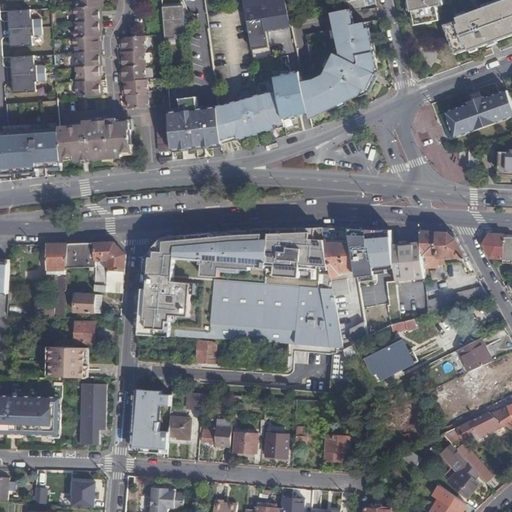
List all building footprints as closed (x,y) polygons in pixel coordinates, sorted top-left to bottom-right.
[(176,30),(185,29),(184,20),(183,13),(181,0),(166,0),(161,0),(164,31),(164,34),(176,33),(176,30)] [(269,29),(292,25),(287,0),(243,0),(254,61),(274,57),(269,29)] [(445,4),(444,0),(411,0),(414,11),(416,10),(418,24),(429,22),(428,17),(433,17),(433,21),(442,19),(439,5),(445,4)] [(511,0),(506,0),(461,16),(462,20),(449,24),(459,54),(473,48),(474,50),(494,43),(494,42),(494,41),(499,39),(500,40),(502,39),(511,35),(511,0)] [(100,12),(100,5),(76,6),(72,7),(73,14),(77,14),(77,21),(101,20),(102,20),(102,12),(100,12)] [(356,22),(355,10),(354,10),(353,8),(336,9),(343,44),(326,73),(317,77),(305,80),(312,112),(312,114),(321,109),(322,112),(361,93),(368,89),(380,66),(372,25),(369,26),(368,20),(356,22)] [(8,10),(9,28),(34,27),(33,19),(31,19),(30,9),(8,10)] [(101,26),(101,20),(77,21),(76,21),(77,30),(73,31),(73,37),(99,35),(101,35),(100,26),(101,26)] [(34,27),(9,28),(10,46),(33,45),(32,35),(34,35),(34,27)] [(121,43),(121,50),(144,48),(145,48),(144,34),(119,36),(119,43),(121,43)] [(100,43),(99,35),(73,37),(72,37),(72,45),(76,45),(76,52),(99,50),(101,50),(101,43),(100,43)] [(120,65),(120,66),(144,64),(145,64),(144,48),(121,50),(122,58),(120,58),(121,64),(120,65)] [(100,57),(99,50),(76,52),(78,66),(101,64),(102,64),(102,57),(100,57)] [(11,57),(13,75),(37,73),(36,65),(34,65),(33,55),(11,57)] [(102,71),(101,64),(78,66),(77,66),(78,80),(100,79),(101,79),(100,71),(102,71)] [(123,80),(125,80),(126,79),(146,77),(144,64),(120,66),(120,71),(122,71),(123,80)] [(382,72),(380,66),(368,89),(361,93),(362,94),(372,89),(382,72)] [(303,114),(312,112),(305,80),(303,75),(293,77),(292,72),(277,74),(280,89),(286,121),(287,125),(289,134),(306,129),(303,114)] [(37,73),(13,75),(14,92),(36,91),(36,81),(37,81),(37,73)] [(124,94),(128,94),(148,92),(147,77),(146,77),(126,79),(125,80),(125,86),(123,86),(124,94)] [(100,86),(100,79),(78,80),(77,81),(79,95),(103,93),(102,86),(100,86)] [(286,121),(280,89),(266,92),(230,101),(225,102),(217,103),(219,117),(221,137),(231,135),(236,133),(237,137),(278,127),(277,123),(286,121)] [(511,90),(511,89),(488,97),(490,101),(480,104),(488,126),(511,116),(511,90)] [(128,94),(129,107),(148,106),(150,105),(149,95),(148,92),(128,94)] [(173,145),(197,142),(192,93),(180,94),(182,106),(170,108),(170,111),(171,118),(171,124),(172,130),(172,136),(173,142),(173,145)] [(215,140),(222,139),(221,137),(219,117),(217,103),(211,104),(197,105),(195,93),(192,93),(197,142),(215,140)] [(488,95),(478,98),(480,104),(490,101),(488,97),(488,95)] [(472,100),(473,103),(474,106),(480,104),(478,98),(472,100)] [(459,136),(488,126),(480,104),(474,106),(473,103),(450,111),(459,136)] [(110,122),(61,127),(62,145),(64,159),(77,158),(77,159),(124,154),(124,150),(135,149),(134,143),(133,143),(132,129),(133,128),(133,121),(130,121),(110,122)] [(36,168),(62,166),(58,127),(0,131),(0,173),(37,172),(36,168)] [(231,135),(221,137),(222,139),(222,142),(237,137),(236,133),(231,135)] [(472,163),(483,164),(484,146),(473,147),(472,163)] [(502,174),(511,175),(511,151),(503,151),(502,174)] [(169,237),(165,238),(147,257),(146,269),(146,271),(145,282),(150,282),(150,290),(145,289),(144,298),(143,307),(141,335),(236,341),(344,347),(336,297),(325,229),(313,229),(296,230),(295,236),(289,235),(289,230),(287,230),(276,230),(276,235),(273,234),(273,230),(271,230),(256,230),(234,231),(228,231),(196,235),(173,237),(169,237)] [(338,229),(325,229),(336,297),(350,295),(348,280),(342,281),(341,274),(347,273),(358,271),(352,229),(338,229)] [(395,231),(352,229),(358,271),(358,276),(380,274),(379,270),(399,268),(396,244),(395,231)] [(425,268),(425,269),(439,268),(439,265),(445,265),(444,259),(468,257),(457,237),(450,233),(442,232),(421,232),(423,245),(425,268)] [(504,260),(511,260),(511,235),(504,235),(490,235),(484,245),(491,259),(504,259),(504,260)] [(400,280),(427,278),(425,269),(425,268),(423,245),(421,245),(411,246),(410,243),(402,243),(396,244),(399,268),(400,280)] [(69,265),(70,244),(53,244),(49,244),(48,268),(61,268),(61,274),(60,274),(59,310),(67,310),(69,265)] [(109,290),(124,290),(127,251),(118,244),(115,244),(84,244),(70,244),(69,265),(94,265),(94,273),(100,273),(99,287),(109,287),(109,290)] [(0,287),(10,288),(12,261),(1,261),(1,257),(0,257),(0,287)] [(400,316),(399,281),(389,281),(390,316),(400,316)] [(97,311),(97,315),(112,315),(122,315),(123,302),(124,290),(109,290),(109,287),(99,287),(97,293),(97,311)] [(484,287),(429,302),(431,316),(491,300),(484,287)] [(97,293),(78,293),(78,311),(97,311),(97,293)] [(36,298),(36,314),(56,314),(56,298),(36,298)] [(418,328),(416,319),(405,322),(393,325),(394,333),(410,329),(410,330),(418,328)] [(98,330),(98,320),(78,320),(78,325),(75,325),(74,332),(77,332),(77,341),(97,340),(98,330)] [(351,329),(353,345),(354,344),(368,338),(367,331),(365,321),(351,329)] [(375,329),(367,331),(368,338),(376,334),(375,329)] [(483,366),(492,362),(485,347),(481,339),(460,350),(471,372),(483,366)] [(197,352),(197,363),(219,365),(219,360),(215,360),(217,342),(198,341),(197,352)] [(403,342),(368,360),(379,383),(419,362),(414,352),(409,355),(403,342)] [(357,351),(354,344),(353,345),(344,349),(345,357),(357,351)] [(86,362),(86,345),(52,345),(52,375),(65,375),(72,375),(86,375),(86,362)] [(491,384),(483,366),(471,372),(464,376),(473,393),(491,384)] [(109,381),(84,380),(82,441),(101,442),(102,427),(107,427),(108,411),(109,381)] [(164,392),(139,390),(134,448),(142,449),(142,452),(151,453),(158,453),(159,449),(170,450),(171,436),(171,433),(161,432),(162,421),(161,421),(162,405),(173,406),(174,395),(163,395),(164,392)] [(196,394),(189,393),(188,408),(195,409),(196,394)] [(60,427),(64,426),(65,402),(61,402),(61,396),(0,394),(0,430),(15,431),(60,432),(60,427)] [(195,409),(204,410),(205,399),(205,395),(196,394),(195,409)] [(328,404),(316,404),(315,424),(326,425),(328,404)] [(511,404),(492,414),(506,425),(508,427),(511,425),(511,404)] [(457,429),(461,436),(462,437),(475,431),(479,438),(506,425),(492,414),(490,412),(457,429)] [(193,419),(172,418),(171,433),(171,436),(177,436),(177,439),(183,440),(191,440),(193,419)] [(218,446),(232,447),(234,428),(218,426),(218,429),(205,428),(203,442),(211,443),(211,444),(217,444),(217,446),(218,446)] [(309,429),(299,429),(297,453),(303,454),(308,454),(309,438),(308,438),(309,429)] [(453,444),(456,441),(461,436),(457,429),(450,432),(445,435),(453,444)] [(259,445),(260,434),(238,432),(237,443),(240,443),(239,453),(247,454),(256,455),(257,445),(259,445)] [(290,436),(269,435),(268,457),(278,458),(289,459),(290,436)] [(353,438),(328,436),(326,453),(328,453),(327,462),(338,463),(344,463),(344,454),(352,454),(353,438)] [(467,453),(456,441),(453,444),(467,460),(473,454),(470,451),(467,453)] [(423,460),(412,451),(400,457),(416,469),(423,460)] [(473,454),(467,460),(468,461),(481,475),(488,483),(494,478),(473,454)] [(463,476),(454,486),(468,498),(482,483),(477,479),(481,475),(468,461),(462,468),(466,472),(463,476)] [(451,482),(454,486),(463,476),(459,473),(451,482)] [(0,475),(0,498),(11,499),(12,489),(17,489),(18,480),(12,480),(13,476),(0,475)] [(77,479),(75,504),(95,505),(96,496),(100,496),(100,492),(97,491),(98,481),(77,479)] [(48,487),(37,486),(36,501),(47,502),(48,487)] [(439,499),(431,511),(465,511),(464,511),(467,505),(441,486),(434,496),(439,499)] [(154,502),(153,511),(169,511),(170,509),(185,511),(187,494),(178,493),(171,493),(171,491),(155,489),(154,502)] [(405,493),(402,497),(419,507),(421,503),(405,493)] [(297,500),(285,499),(283,511),(304,511),(306,501),(297,500)] [(224,502),(215,501),(214,511),(238,511),(239,506),(228,505),(224,505),(224,502)]
